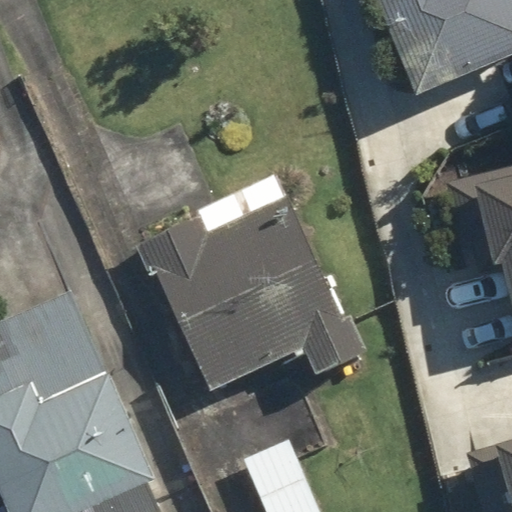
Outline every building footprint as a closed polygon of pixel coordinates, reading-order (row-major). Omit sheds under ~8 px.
[(511,0),(387,0),(433,95),(511,57),(511,0)] [(511,163),(453,179),(469,240),(503,231),(511,265),(511,163)] [(204,214),(146,239),(213,391),(322,343),(338,378),(383,359),(307,187),(211,229),(204,214)] [(21,363),(0,373),(0,466),(23,511),(100,511),(176,474),(79,283),(1,323),(21,363)] [(511,511),(511,431),(473,450),(503,511),(511,511)] [(299,443),(254,465),(276,511),(324,511),(331,509),(299,443)]
